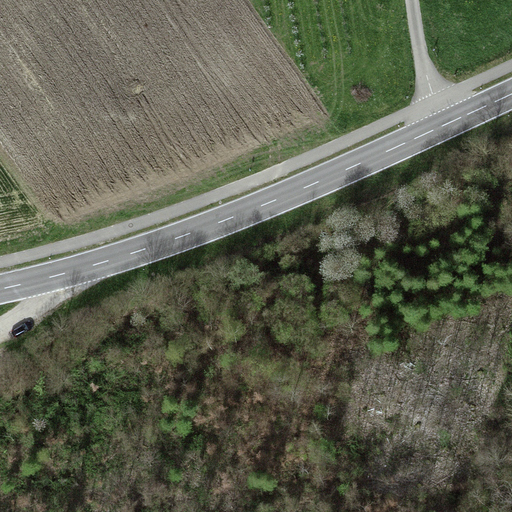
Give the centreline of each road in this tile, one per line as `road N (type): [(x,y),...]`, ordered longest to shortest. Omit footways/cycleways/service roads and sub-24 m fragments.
road 1 (secondary): [(0,289),(181,237),(511,92)]
road 2 (track): [(104,260),(0,331)]
